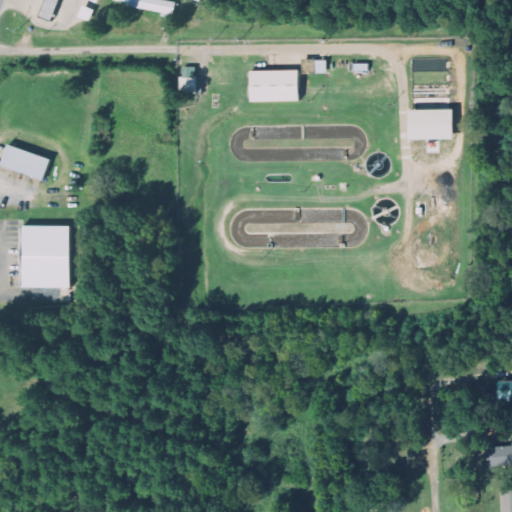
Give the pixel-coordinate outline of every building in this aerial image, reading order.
[(163,29),(173,30),(176,0),(172,0),(128,0),(128,8),(165,12),(163,29)] [(411,141),(456,140),(455,110),(449,110),(448,101),(417,102),(416,85),(449,84),(448,58),(413,59),(415,111),(410,111),(411,141)] [(328,74),(328,61),(316,61),(316,74),(328,74)] [(197,93),(197,67),(185,67),(184,77),(181,77),(180,93),(197,93)] [(252,71),(252,103),(301,102),(301,70),(252,71)] [(6,143),(0,160),(0,163),(43,178),(50,157),(6,143)] [(20,223),(20,287),(70,286),(70,222),(20,223)] [(511,400),(511,380),(500,380),(500,400),(511,400)] [(511,446),(490,446),(490,466),(511,465),(511,446)] [(511,511),(511,490),(503,491),(503,511),(511,511)]
